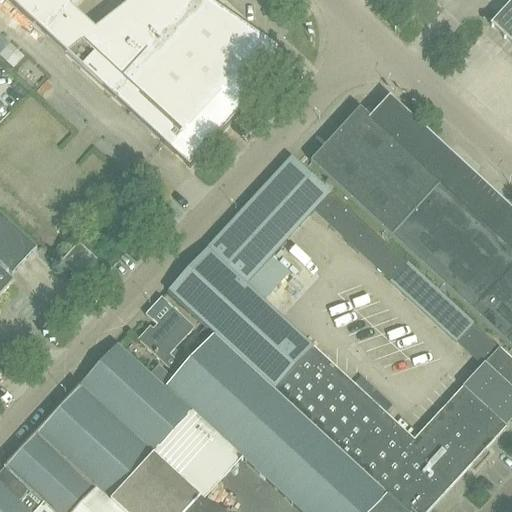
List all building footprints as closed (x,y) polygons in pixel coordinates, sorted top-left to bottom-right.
[(6,0),(165,147),(189,169),(291,60),(204,0),(135,0),(95,31),(71,8),(78,0),(6,0)] [(511,3),(490,27),(511,46),(511,3)] [(511,213),(389,99),(370,120),(360,111),(311,165),(511,350),(511,213)] [(278,396),(318,353),(263,302),(287,274),(271,260),(314,213),(317,217),(334,198),(304,170),(292,159),(167,294),(196,321),(214,338),(274,393),(278,396)] [(0,297),(13,284),(4,276),(8,272),(12,276),(24,263),(37,249),(0,214),(0,297)] [(60,265),(79,283),(97,263),(78,245),(74,250),(60,265)] [(409,267),(392,285),(484,371),(511,395),(511,362),(467,321),(409,267)] [(194,330),(173,310),(161,299),(145,316),(157,327),(153,331),(150,328),(138,342),(172,374),(180,366),(170,357),(194,330)] [(386,301),(370,306),(374,318),(390,312),(386,301)] [(5,470),(49,511),(222,511),(203,502),(242,459),(298,511),(403,511),(278,396),(274,393),(214,338),(166,390),(167,391),(165,393),(117,349),(81,388),(5,470)] [(418,445),(318,353),(278,396),(403,511),(430,511),(505,432),(463,394),(418,445)] [(463,394),(505,432),(511,424),(511,395),(484,371),(475,380),(463,394)] [(49,511),(5,470),(0,475),(0,511),(49,511)]
